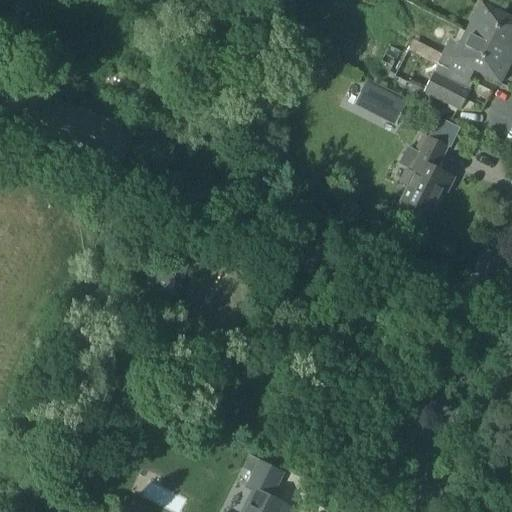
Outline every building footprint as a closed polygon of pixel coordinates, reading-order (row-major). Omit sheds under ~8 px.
[(481,4),(465,34),(508,55),(511,47),(511,21),(503,17),(508,7),(494,0),(485,0),(483,5),(481,4)] [(430,51),(424,62),(436,68),(432,76),(434,77),(464,93),(469,83),(475,73),(500,86),(507,72),(501,69),(508,55),(465,34),(460,32),(454,43),(450,41),(442,57),(430,51)] [(434,77),(425,95),(455,111),(464,93),(434,77)] [(123,129),(88,114),(36,92),(18,135),(104,171),(106,166),(119,171),(133,138),(121,133),(123,129)] [(389,104),(383,119),(398,125),(404,110),(389,104)] [(400,212),(411,218),(415,210),(430,218),(441,194),(446,197),(454,181),(436,172),(447,150),(424,139),(417,152),(423,155),(413,176),(409,174),(403,186),(410,190),(403,204),(404,205),(400,212)] [(165,254),(155,288),(176,294),(186,261),(165,254)] [(290,511),(291,509),(271,499),(277,486),(285,472),(250,454),(242,470),(253,475),(245,490),(252,493),(242,511),(290,511)]
